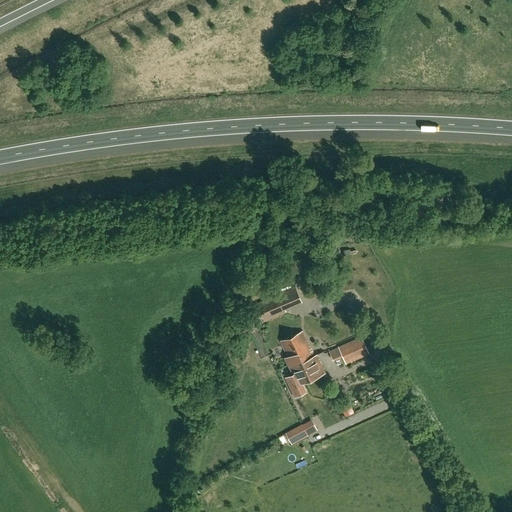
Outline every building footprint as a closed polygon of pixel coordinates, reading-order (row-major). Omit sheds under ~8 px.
[(295,286),(278,294),(285,310),(302,302),(295,286)] [(278,294),(254,304),(262,322),(286,312),(285,310),(278,294)] [(288,356),(285,357),(288,364),(296,361),(297,363),(315,355),(303,331),(281,341),(288,356)] [(343,357),(346,363),(369,353),(362,337),(338,347),(339,347),(343,357)] [(343,357),(339,347),(329,351),(334,361),(343,357)] [(316,355),(315,355),(297,363),(296,361),(288,364),(293,375),(286,378),(295,397),(305,392),(302,384),(299,386),(298,384),(324,372),(316,355)] [(349,402),(341,406),(343,412),(352,408),(349,402)] [(300,425),(289,432),(294,442),(306,435),(300,425)]
